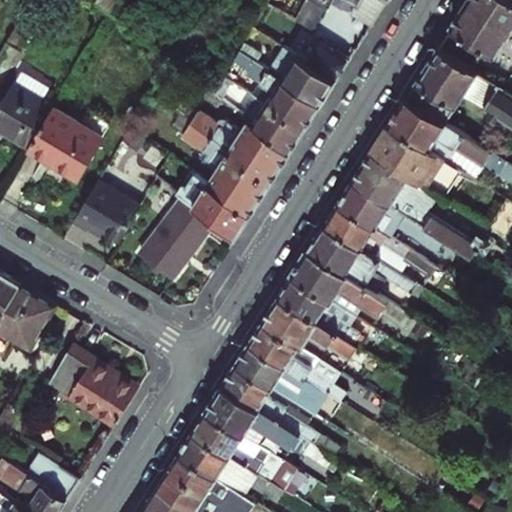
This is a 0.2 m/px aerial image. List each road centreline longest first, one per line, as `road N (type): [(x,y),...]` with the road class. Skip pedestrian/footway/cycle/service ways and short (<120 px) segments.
road 1 (residential): [(435,0),(203,355)]
road 2 (residential): [(203,355),(0,236)]
road 3 (residential): [(103,511),(203,355)]
